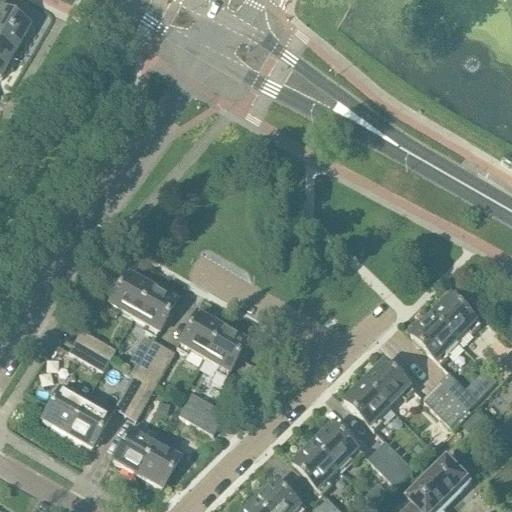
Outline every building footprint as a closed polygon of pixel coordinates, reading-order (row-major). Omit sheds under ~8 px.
[(0,50),(14,58),(29,31),(0,14),(0,50)] [(0,81),(14,58),(0,50),(0,81)] [(132,325),(150,292),(126,278),(105,314),(115,320),(117,317),(132,325)] [(150,292),(132,325),(145,333),(143,336),(154,343),(175,306),(150,292)] [(430,322),(456,349),(469,336),(472,338),(480,330),(451,300),(430,322)] [(202,366),(221,332),(196,318),(175,354),(186,360),(187,357),(202,366)] [(456,349),(430,322),(411,341),(440,370),(448,362),(446,359),(456,349)] [(221,332),(202,366),(216,374),(214,377),(225,383),(245,347),(221,332)] [(73,347),(108,367),(114,355),(80,335),(73,347)] [(143,386),(162,352),(152,346),(132,380),(143,386)] [(108,367),(73,347),(67,358),(102,377),(108,367)] [(162,352),(143,386),(154,393),(174,359),(162,352)] [(363,388),(390,414),(403,402),(406,405),(414,396),(385,366),(363,388)] [(449,378),(440,387),(468,415),(477,407),(449,378)] [(123,420),(143,386),(132,380),(113,414),(123,420)] [(154,393),(143,386),(123,420),(134,427),(154,393)] [(471,418),(470,418),(468,415),(440,387),(431,396),(462,427),(471,418)] [(390,414),(363,388),(344,406),(373,436),(382,427),(380,425),(390,414)] [(65,440),(84,408),(70,400),(73,396),(61,390),(40,426),(65,440)] [(453,436),(462,427),(431,396),(422,405),(453,436)] [(184,410),(218,430),(225,419),(190,399),(184,410)] [(84,408),(65,440),(90,455),(111,418),(100,412),(98,416),(84,408)] [(218,430),(184,410),(177,421),(212,441),(218,430)] [(476,415),(461,430),(471,440),(486,424),(476,415)] [(312,451),(338,477),(351,464),(354,467),(362,459),(333,429),(312,451)] [(136,481),(155,448),(140,440),(142,436),(132,430),(111,466),(136,481)] [(375,457),(403,486),(414,475),(385,447),(375,457)] [(155,448),(136,481),(161,495),(181,459),(171,453),(169,456),(155,448)] [(338,477),(312,451),(292,470),(321,499),(330,490),(327,488),(338,477)] [(403,486),(375,457),(367,465),(395,493),(403,486)] [(439,511),(467,485),(446,464),(407,503),(412,508),(407,511),(439,511)] [(254,507),(258,511),(300,511),(275,487),(254,507)] [(319,511),(336,511),(328,503),(319,511)]
